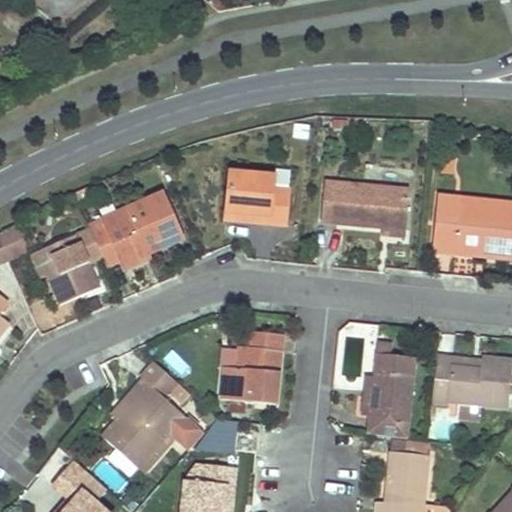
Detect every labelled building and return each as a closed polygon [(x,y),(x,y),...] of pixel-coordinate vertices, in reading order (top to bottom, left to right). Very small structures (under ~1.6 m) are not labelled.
[(454,175),(456,155),(441,154),(440,174),(454,175)] [(291,172),(273,171),(273,178),(271,190),(289,192),(291,172)] [(289,192),(271,190),(273,178),(230,173),(226,212),(269,217),(268,226),(285,227),(289,192)] [(405,231),(409,190),(324,182),(321,223),(382,229),(405,231)] [(86,189),(74,194),(79,205),(90,200),(86,189)] [(146,255),(164,247),(182,240),(161,194),(128,208),(131,216),(106,226),(102,218),(87,225),(90,229),(103,259),(106,265),(119,260),(121,264),(124,270),(143,262),(140,257),(146,255)] [(511,204),(440,197),(435,252),(477,256),(477,251),(484,252),(483,257),(511,260),(511,204)] [(128,208),(102,218),(106,226),(131,216),(128,208)] [(269,217),(226,212),(225,221),(268,226),(269,217)] [(27,247),(19,231),(16,226),(0,234),(0,241),(8,261),(28,251),(27,247)] [(38,242),(29,226),(19,231),(27,247),(38,242)] [(103,259),(90,229),(36,253),(47,277),(60,307),(99,289),(89,265),(103,259)] [(405,231),(382,229),(382,235),(404,237),(405,231)] [(0,264),(8,261),(0,241),(0,264)] [(47,277),(36,253),(30,256),(39,279),(47,277)] [(119,260),(106,265),(107,269),(121,264),(119,260)] [(0,314),(9,303),(0,296),(0,329),(5,323),(0,318),(0,314)] [(5,323),(0,329),(0,338),(10,326),(5,323)] [(244,347),(243,358),(242,369),(236,368),(225,367),(221,399),(275,405),(282,336),(250,333),(249,348),(244,347)] [(243,358),(244,347),(238,347),(236,368),(242,369),(243,358)] [(169,351),(163,361),(183,373),(189,363),(169,351)] [(374,377),(370,417),(367,435),(409,440),(417,359),(376,354),(374,377)] [(480,361),(437,356),(436,365),(480,369),(480,361)] [(511,360),(481,357),(480,361),(480,369),(436,365),(432,401),(449,403),(459,404),(482,407),(507,409),(510,381),(511,381),(511,360)] [(189,395),(153,363),(140,378),(142,380),(148,385),(117,420),(102,437),(137,470),(167,436),(168,435),(184,448),(199,431),(164,399),(168,394),(180,405),(189,395)] [(366,376),(362,416),(370,417),(374,377),(366,376)] [(148,385),(142,380),(111,415),(117,420),(148,385)] [(448,410),(449,403),(432,401),(430,423),(435,424),(437,409),(448,410)] [(482,407),(459,404),(458,418),(480,420),(482,407)] [(188,452),(203,435),(199,431),(184,448),(188,452)] [(167,436),(137,470),(143,475),(173,442),(167,436)] [(406,453),(398,452),(390,451),(386,501),(384,511),(423,511),(429,448),(406,446),(406,453)] [(23,511),(110,511),(97,502),(108,488),(62,453),(19,509),(23,511)] [(206,467),(184,483),(181,511),(224,511),(224,509),(227,488),(232,488),(233,488),(235,470),(206,467)] [(496,511),(511,495),(511,490),(492,511),(496,511)] [(511,511),(511,495),(496,511),(511,511)]
